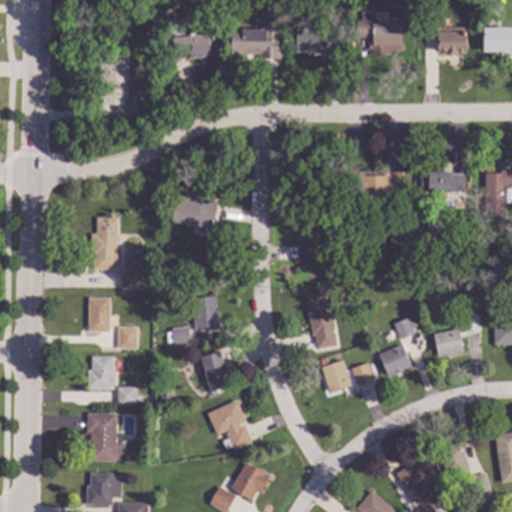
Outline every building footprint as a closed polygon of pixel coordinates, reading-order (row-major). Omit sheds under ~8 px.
[(280,58),(259,58),(259,54),(230,54),(230,28),(261,27),(261,10),(279,10),(280,58)] [(374,23),(401,22),(401,47),(390,47),(390,55),(369,56),(369,37),(355,37),(355,21),(360,21),(360,11),(374,11),(374,23)] [(439,26),(466,26),(466,51),(456,51),(456,54),(444,54),(444,52),(436,52),(436,36),(422,36),(422,17),(439,17),(439,26)] [(511,53),(497,53),(497,52),(482,52),(482,27),(511,26),(511,53)] [(212,29),(216,55),(187,59),(186,53),(171,55),(168,35),(212,29)] [(318,34),(340,34),(341,53),(307,53),(307,50),(296,50),(296,29),(318,29),(318,34)] [(155,46),(153,55),(143,52),(144,44),(155,46)] [(127,98),(99,98),(100,62),(128,63),(127,98)] [(158,113),(139,117),(135,100),(155,96),(158,113)] [(449,172),(463,172),(463,192),(420,192),(420,170),(449,169),(449,172)] [(511,188),(510,188),(510,195),(505,195),(505,212),(483,212),(483,172),(500,172),(500,169),(511,169),(511,188)] [(402,196),(387,197),(387,195),(363,195),(363,197),(357,197),(356,171),(402,171),(402,196)] [(199,200),(199,198),(217,202),(212,229),(171,221),(176,195),(199,200)] [(347,216),(341,219),(338,214),(344,210),(347,216)] [(324,255),(316,255),(316,261),(298,262),(297,216),(324,216),(324,255)] [(116,269),(93,269),(93,255),(90,255),(90,233),(95,233),(96,217),(116,217),(116,269)] [(138,266),(129,267),(129,256),(138,256),(138,266)] [(138,277),(146,277),(146,286),(119,286),(119,271),(138,271),(138,277)] [(170,273),(169,283),(160,282),(160,273),(170,273)] [(335,345),(316,348),(314,334),(311,335),(304,297),(326,293),(335,345)] [(216,326),(193,328),(190,296),(213,294),(216,326)] [(109,332),(87,331),(87,297),(109,297),(109,332)] [(480,329),(464,333),(460,316),(476,312),(480,329)] [(413,333),(399,339),(393,322),(407,316),(413,333)] [(511,344),(492,344),(492,321),(511,321),(511,344)] [(190,343),(172,345),(170,327),(188,325),(190,343)] [(137,326),(136,348),(116,348),(117,326),(137,326)] [(462,351),(451,353),(451,355),(441,357),(441,355),(436,356),(431,333),(458,328),(462,351)] [(410,366),(402,369),(403,370),(393,374),(392,373),(386,375),(377,354),(401,344),(410,366)] [(225,370),(224,371),(228,386),(209,391),(200,356),(220,351),(225,370)] [(113,388),(86,388),(87,369),(91,369),(91,356),(113,356),(113,388)] [(350,385),(328,392),(320,366),(342,360),(350,385)] [(372,378),(355,384),(350,367),(367,362),(372,378)] [(136,405),(116,405),(116,386),(136,386),(136,405)] [(169,399),(160,399),(159,389),(168,388),(169,399)] [(245,421),(238,425),(239,426),(243,424),(251,442),(233,450),(231,446),(224,449),(220,440),(227,437),(225,433),(228,431),(227,429),(216,434),(206,412),(235,399),(245,421)] [(115,443),(124,443),(124,460),(114,460),(114,461),(88,460),(89,430),(86,430),(86,413),(115,413),(115,443)] [(511,481),(499,483),(493,433),(511,431),(511,481)] [(469,472),(446,479),(437,448),(460,441),(469,472)] [(437,479),(425,486),(430,494),(415,504),(394,472),(409,463),(411,467),(424,459),(437,479)] [(268,476),(258,493),(255,491),(250,499),(241,494),(240,497),(235,494),(236,492),(219,482),(224,474),(234,480),(244,462),(268,476)] [(111,474),(120,474),(119,497),(111,496),(111,504),(85,504),(86,485),(89,485),(89,472),(111,472),(111,474)] [(489,489),(473,494),(468,477),(484,472),(489,489)] [(235,496),(224,511),(222,511),(207,503),(218,486),(235,496)] [(394,511),(393,511),(359,511),(355,508),(370,490),(394,511)] [(140,511),(115,511),(115,503),(140,503),(140,511)] [(432,511),(427,503),(414,511),(432,511)]
